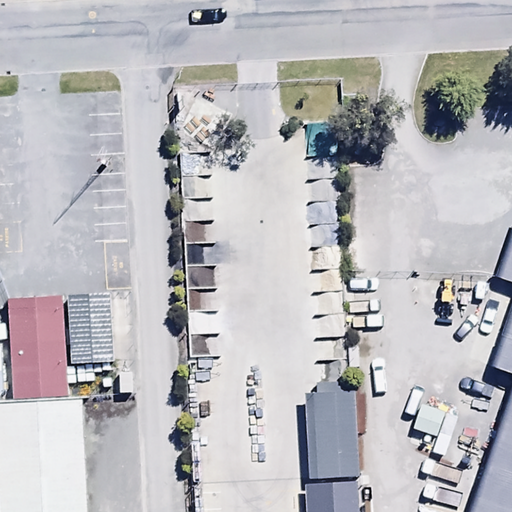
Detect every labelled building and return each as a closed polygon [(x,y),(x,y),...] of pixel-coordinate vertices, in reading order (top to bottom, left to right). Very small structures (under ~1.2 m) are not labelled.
[(229,117),(195,100),(177,137),(212,153),(229,117)] [(511,511),(511,257),(503,285),(511,288),(511,372),(466,511),(511,511)] [(115,292),(64,294),(67,365),(117,364),(115,292)] [(64,294),(8,297),(12,393),(67,391),(67,365),(64,294)] [(342,511),(337,399),(281,402),(287,511),(342,511)] [(91,511),(88,404),(1,406),(4,511),(91,511)] [(445,415),(422,409),(415,435),(438,441),(445,415)]
